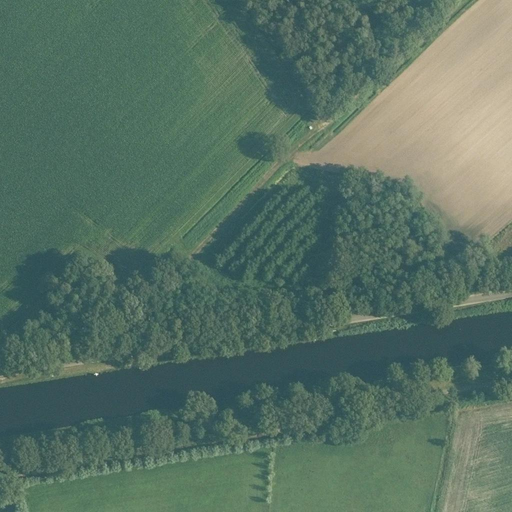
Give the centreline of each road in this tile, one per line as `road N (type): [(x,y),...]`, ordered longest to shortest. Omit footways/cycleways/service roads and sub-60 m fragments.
road 1 (track): [(0,453),(511,374)]
road 2 (unclassified): [(0,371),(511,293)]
road 3 (track): [(104,357),(190,257),(298,144),(339,116),(444,0)]
